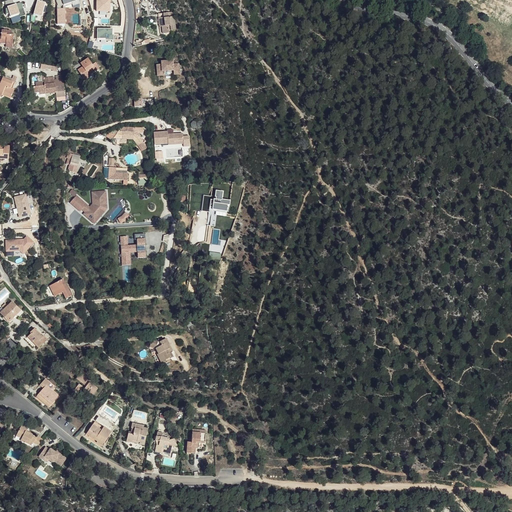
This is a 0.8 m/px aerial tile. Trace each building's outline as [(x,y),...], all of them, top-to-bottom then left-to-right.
[(58,24),(64,24),(64,8),(61,8),(61,6),(64,5),(72,2),(77,1),(76,0),(56,0),(58,5),(57,5),(58,24)] [(64,8),(64,24),(66,24),(65,6),(73,4),(73,6),(80,3),(79,0),(76,0),(77,1),(72,2),(64,5),(64,8)] [(96,0),(97,11),(110,12),(109,0),(96,0)] [(36,1),(32,15),(39,17),(44,4),(36,1)] [(2,11),(0,15),(0,16),(3,17),(3,20),(12,22),(12,23),(11,25),(17,26),(19,12),(12,11),(5,10),(4,11),(2,11)] [(173,11),(158,13),(161,33),(170,32),(170,30),(170,27),(172,27),(172,30),(176,29),(173,11)] [(0,43),(6,44),(13,45),(13,35),(11,35),(11,31),(2,30),(1,36),(0,36),(0,43)] [(97,30),(97,39),(106,39),(106,41),(113,41),(113,36),(112,36),(112,30),(97,30)] [(100,69),(96,63),(93,65),(88,58),(80,64),(83,67),(78,70),(85,81),(90,77),(89,76),(100,69)] [(175,70),(175,75),(180,74),(180,64),(174,64),(174,61),(171,61),(163,61),(163,64),(158,64),(158,73),(164,72),(164,70),(175,70)] [(5,89),(14,92),(14,90),(12,89),(15,83),(3,78),(0,84),(0,97),(1,97),(4,91),(5,89)] [(55,81),(55,83),(56,93),(57,98),(65,97),(64,81),(57,81),(57,80),(55,81)] [(46,90),(46,94),(56,93),(55,83),(45,84),(45,86),(43,86),(43,82),(36,83),(36,87),(33,87),(34,93),(39,92),(44,92),(44,90),(46,90)] [(136,132),(133,132),(133,128),(122,128),(122,131),(119,131),(114,139),(133,139),(138,145),(143,141),(136,132)] [(183,135),(182,133),(168,134),(167,132),(153,133),(154,145),(168,143),(169,145),(175,144),(175,141),(183,140),(183,143),(184,146),(190,145),(189,135),(183,135)] [(143,141),(138,145),(142,150),(147,146),(143,141)] [(10,146),(4,146),(4,147),(0,147),(0,160),(3,161),(3,159),(9,160),(10,146)] [(80,157),(69,152),(67,157),(68,157),(65,163),(68,164),(65,169),(72,173),(80,157)] [(222,199),(223,191),(216,190),(215,196),(204,195),(202,211),(209,211),(212,212),(213,209),(227,210),(228,210),(230,199),(222,199)] [(85,212),(83,214),(89,220),(90,218),(95,222),(104,212),(104,206),(106,206),(105,198),(107,198),(106,191),(91,192),(92,203),(89,207),(85,212)] [(25,195),(13,198),(18,219),(30,216),(25,195)] [(76,195),(70,203),(80,211),(82,209),(86,204),(76,195)] [(90,218),(89,220),(95,226),(108,210),(107,198),(105,198),(106,206),(104,206),(104,212),(95,222),(90,218)] [(227,210),(213,209),(212,212),(209,211),(207,226),(215,226),(216,216),(226,217),(227,210)] [(130,215),(126,211),(121,217),(118,218),(120,223),(126,221),(130,215)] [(126,237),(119,238),(120,266),(129,265),(129,254),(136,254),(136,259),(145,259),(143,235),(133,235),(133,241),(135,241),(135,246),(126,247),(126,237)] [(6,240),(6,256),(23,256),(23,249),(32,249),(32,240),(6,240)] [(71,296),(63,280),(50,286),(55,296),(62,293),(65,300),(71,296)] [(0,313),(7,321),(15,314),(20,310),(12,302),(0,313)] [(17,316),(15,314),(7,321),(9,323),(17,316)] [(34,340),(40,347),(47,340),(44,336),(43,337),(34,329),(30,332),(31,334),(28,337),(32,342),(34,340)] [(159,342),(151,340),(150,348),(156,349),(158,354),(162,363),(166,361),(166,360),(171,357),(168,353),(172,351),(166,339),(159,342)] [(88,385),(86,387),(84,390),(92,397),(98,389),(87,380),(90,377),(82,371),(76,379),(84,385),(85,383),(88,385)] [(38,395),(50,406),(58,396),(48,387),(51,384),(45,379),(40,385),(43,389),(38,395)] [(48,407),(50,406),(38,395),(36,397),(48,407)] [(101,430),(104,427),(95,421),(93,424),(101,430)] [(148,429),(143,428),(142,428),(142,426),(132,423),(131,428),(132,428),(135,429),(134,435),(128,434),(127,441),(132,442),(132,441),(139,443),(139,444),(144,445),(148,429)] [(97,437),(105,442),(111,432),(104,427),(101,430),(93,424),(86,434),(95,440),(97,437)] [(38,446),(43,440),(38,436),(36,438),(33,436),(33,435),(25,431),(27,428),(22,425),(16,436),(22,439),(21,441),(25,443),(25,442),(32,445),(34,442),(38,446)] [(167,447),(171,448),(172,446),(177,445),(174,438),(169,440),(169,439),(161,437),(162,433),(157,432),(155,441),(156,441),(159,442),(159,445),(157,445),(155,452),(160,453),(161,451),(166,452),(167,447)] [(205,441),(205,433),(192,432),(191,442),(187,442),(187,452),(195,453),(195,446),(198,447),(198,444),(198,441),(205,441)] [(102,446),(105,442),(97,437),(95,440),(94,441),(102,446)] [(46,447),(39,457),(43,460),(45,458),(49,461),(52,464),(53,463),(60,468),(66,461),(59,454),(58,455),(55,453),(50,449),(49,451),(46,447)]
